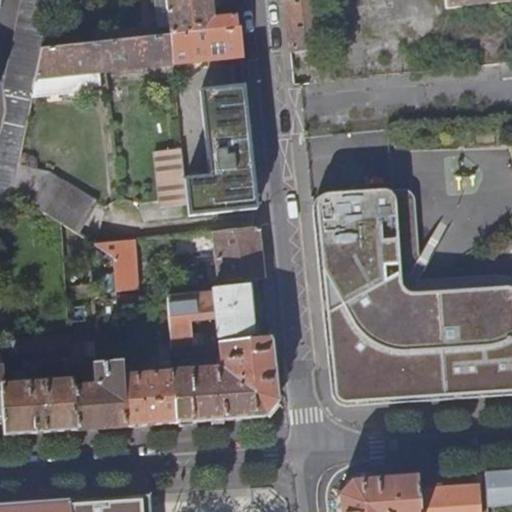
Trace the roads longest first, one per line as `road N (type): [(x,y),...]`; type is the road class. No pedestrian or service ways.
road 1 (residential): [(307,454),(255,0)]
road 2 (tertiary): [(307,454),(0,476)]
road 3 (tertiary): [(511,440),(307,454)]
